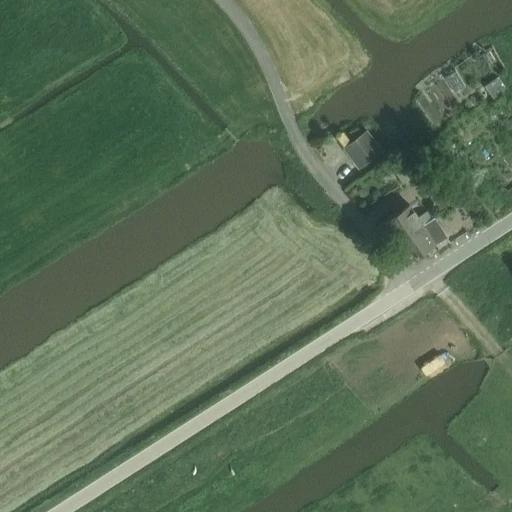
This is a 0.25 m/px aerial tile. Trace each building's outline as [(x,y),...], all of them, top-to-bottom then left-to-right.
[(492,95),(507,90),(503,76),(487,81),(492,95)] [(383,150),(369,131),(343,150),(358,169),(383,150)] [(343,132),(335,138),(343,148),(350,142),(343,132)] [(441,174),(424,185),(440,209),(456,198),(441,174)] [(470,203),(464,194),(453,202),(459,210),(470,203)] [(395,242),(422,225),(431,219),(426,212),(417,217),(409,205),(383,223),(395,242)] [(422,225),(395,242),(408,262),(443,239),(437,228),(428,234),(422,225)]
